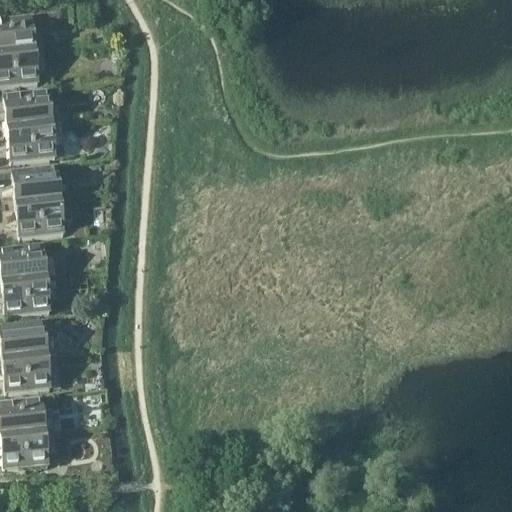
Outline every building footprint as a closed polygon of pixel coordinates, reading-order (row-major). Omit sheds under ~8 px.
[(0,58),(33,55),(29,22),(0,25),(0,58)] [(0,92),(37,88),(33,55),(0,58),(0,92)] [(6,135),(50,130),(47,97),(2,102),(6,135)] [(9,168),(54,163),(50,130),(6,135),(9,168)] [(14,211),(59,206),(55,173),(11,178),(14,211)] [(18,244),(62,239),(59,206),(14,211),(18,244)] [(74,243),(87,241),(86,232),(73,234),(74,243)] [(0,287),(0,289),(45,284),(41,251),(0,255),(0,287)] [(4,322),(48,317),(45,284),(0,289),(4,322)] [(0,360),(1,366),(45,361),(42,328),(0,332),(0,360)] [(4,399),(49,394),(45,361),(1,366),(4,399)] [(0,442),(43,438),(40,405),(0,409),(0,442)] [(0,453),(2,476),(47,471),(43,438),(0,442),(0,453)]
